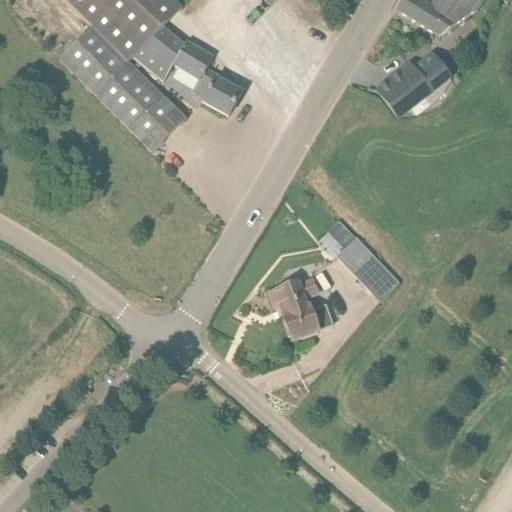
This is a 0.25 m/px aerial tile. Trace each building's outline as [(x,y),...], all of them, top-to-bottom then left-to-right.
[(61,0),(91,30),(59,63),(151,157),(152,156),(155,153),(184,124),(127,66),(132,61),(163,85),(172,68),(210,90),(201,104),(227,119),(240,97),(227,89),(229,86),(205,72),(212,61),(170,37),(160,33),(181,11),(182,10),(171,0),(61,0)] [(402,0),(395,13),(439,40),(456,28),(478,12),(485,0),(402,0)] [(306,1),(289,18),(297,26),(314,9),(306,1)] [(409,68),(375,93),(397,121),(409,112),(415,119),(435,103),(450,83),(431,58),(412,72),(409,68)] [(373,258),(356,240),(335,259),(353,278),(373,258)] [(372,260),(354,277),(353,278),(373,298),(393,278),(374,258),(372,260)] [(304,303),(318,298),(313,284),(298,289),(297,287),(278,294),(287,318),(281,319),(291,347),(319,338),(318,336),(332,331),(324,310),(308,315),(304,303)] [(20,399),(35,384),(19,369),(5,383),(20,399)]
